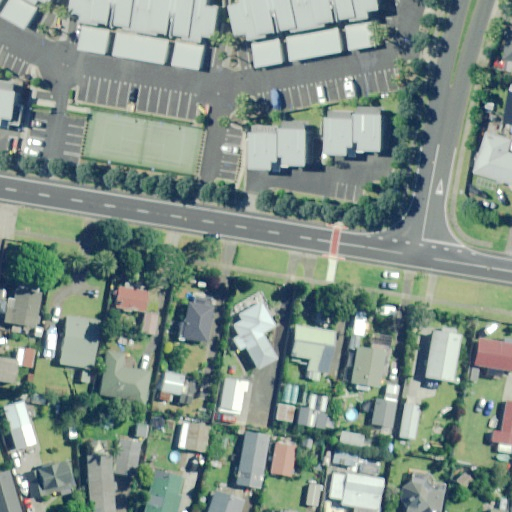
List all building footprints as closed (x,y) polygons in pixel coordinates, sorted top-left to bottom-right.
[(40,8),(25,0),(13,0),(5,16),(29,29),(40,8)] [(79,0),(77,13),(88,15),(87,22),(104,25),(105,22),(130,27),(130,29),(163,35),(164,32),(190,37),(189,39),(207,42),(209,35),(220,37),(226,8),(213,5),(213,0),(79,0)] [(247,0),(248,4),(238,5),(243,35),(254,33),(255,39),(272,37),(271,34),(298,29),(298,31),(331,26),(331,23),(357,18),(357,21),(374,18),(373,11),(385,9),(383,0),(247,0)] [(378,46),(375,23),(349,27),(353,50),(378,46)] [(109,54),(113,31),(86,26),(83,50),(109,54)] [(345,52),(340,29),(290,38),(294,61),(345,52)] [(121,32),(117,55),(168,64),(172,41),(121,32)] [(283,41),(255,45),(259,67),(287,62),(283,41)] [(207,46),(180,42),(177,66),(204,70),(207,46)] [(0,88),(0,124),(10,126),(11,118),(21,120),(25,92),(0,88)] [(361,120),(360,141),(367,141),(366,150),(387,152),(390,116),(362,114),(361,120)] [(286,135),(284,156),(291,157),(290,165),(312,166),(314,130),(286,129),(286,134),(286,135)] [(284,156),(286,135),(259,133),(257,169),(278,170),(278,164),(278,161),(284,162),(284,156)] [(511,139),(489,133),(477,173),(511,183),(511,139)] [(116,288),(114,309),(121,310),(121,312),(128,313),(128,311),(143,313),(146,291),(116,288)] [(37,295),(13,291),(11,303),(3,302),(0,323),(32,328),(37,295)] [(272,327),(258,302),(236,315),(239,321),(229,326),(235,337),(230,340),(236,351),(242,347),(254,370),(273,360),(259,334),(272,327)] [(211,308),(185,304),(179,339),(205,344),(211,308)] [(155,316),(143,314),(141,333),(152,335),(155,316)] [(86,383),(89,369),(96,321),(65,315),(57,364),(80,368),(78,382),(86,383)] [(332,333),(292,326),(286,356),(304,359),(302,370),(325,374),(332,333)] [(450,383),(457,335),(430,331),(422,378),(450,383)] [(368,341),(366,349),(354,347),(347,384),(352,385),(351,390),(366,392),(367,387),(377,389),(378,377),(384,378),(390,345),(368,341)] [(511,346),(476,341),(472,367),(511,373),(511,346)] [(14,363),(14,366),(29,368),(32,350),(17,348),(14,363)] [(121,355),(104,352),(95,395),(129,402),(129,406),(141,408),(147,373),(119,368),(121,355)] [(14,366),(14,363),(0,360),(0,382),(10,385),(14,366)] [(181,376),(156,372),(153,391),(178,395),(181,376)] [(245,383),(220,379),(215,412),(236,415),(240,392),(244,393),(245,383)] [(373,407),(364,405),(362,417),(371,418),(370,425),(389,428),(396,387),(385,385),(382,401),(374,400),(373,407)] [(33,444),(20,402),(0,407),(0,418),(10,451),(33,444)] [(511,402),(504,402),(500,433),(491,432),(490,443),(511,445),(511,402)] [(419,407),(402,404),(396,437),(413,440),(419,407)] [(292,407),(274,405),(272,420),(290,422),(292,407)] [(146,423),(135,421),(133,437),(144,439),(146,423)] [(202,452),(206,425),(180,421),(175,448),(202,452)] [(265,436),(241,432),(233,486),(257,489),(265,436)] [(224,440),(210,436),(204,465),(218,468),(224,440)] [(299,438),(297,449),(304,450),(305,446),(310,447),(311,440),(299,438)] [(134,441),(116,441),(116,457),(85,457),(85,511),(111,511),(112,490),(119,490),(119,475),(135,475),(134,441)] [(293,447),(274,444),(269,473),(288,476),(293,447)] [(321,445),(312,444),(309,463),(317,465),(321,445)] [(22,474),(30,500),(42,496),(41,493),(69,484),(62,462),(22,474)] [(357,466),(336,463),(334,475),(331,475),(327,498),(339,500),(338,506),(374,511),(378,480),(356,477),(357,466)] [(176,511),(183,478),(149,471),(140,511),(176,511)] [(0,511),(15,511),(4,473),(0,474),(0,511)] [(320,483),(308,480),(303,505),(315,507),(320,483)] [(397,489),(395,501),(403,508),(402,511),(420,511),(423,511),(432,511),(437,511),(440,493),(431,492),(422,482),(408,480),(397,489)] [(237,511),(241,501),(211,490),(203,511),(237,511)]
